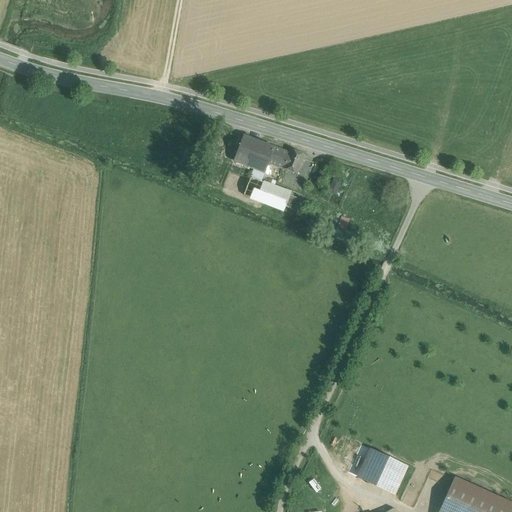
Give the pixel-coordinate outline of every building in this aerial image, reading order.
[(269,163),(275,148),(243,136),(234,161),(255,169),(265,173),(269,163)] [(289,153),(275,148),(269,163),(297,174),(305,156),(291,150),(289,153)] [(255,169),(251,178),(261,182),(265,173),(255,169)] [(261,182),(251,178),(244,195),(284,210),(285,207),(290,195),(291,193),(261,182)] [(329,193),(337,195),(340,179),(332,178),(329,193)] [(290,195),(285,207),(296,211),(301,199),(290,195)] [(349,220),(342,216),(337,228),(345,231),(349,220)] [(374,451),(361,479),(398,496),(412,468),(374,451)] [(511,511),(511,504),(454,479),(439,511),(511,511)]
